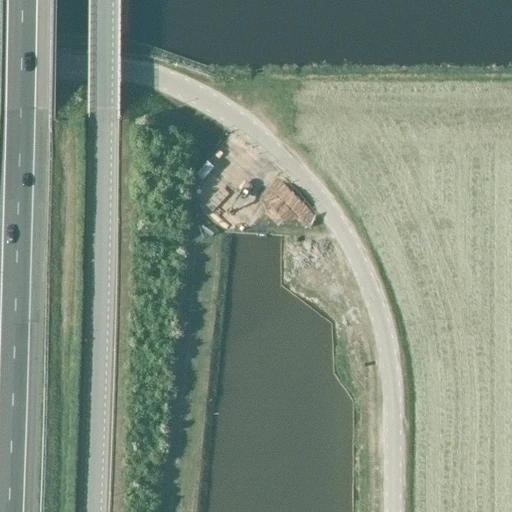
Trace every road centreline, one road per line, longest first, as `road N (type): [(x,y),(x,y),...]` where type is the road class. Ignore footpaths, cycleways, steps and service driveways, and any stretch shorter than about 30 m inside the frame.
road 1 (unclassified): [(395,511),(393,378),(382,316),(341,228),(311,190),(249,128),(180,85),(132,71),(0,65)]
road 2 (motorway): [(8,511),(21,0)]
road 3 (tertiary): [(104,0),(92,511)]
